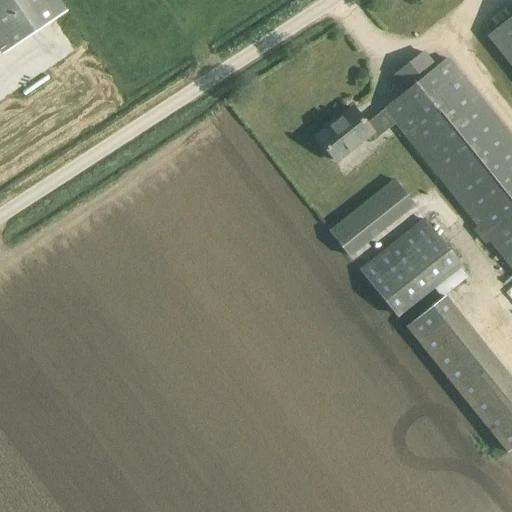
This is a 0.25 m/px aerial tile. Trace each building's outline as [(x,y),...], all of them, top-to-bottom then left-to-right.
[(0,0),(0,51),(3,55),(66,12),(57,0),(0,0)] [(511,15),(486,37),(511,69),(511,15)] [(408,91),(384,110),(396,123),(395,124),(402,132),(400,133),(506,264),(511,271),(511,140),(459,75),(446,59),(435,68),(429,61),(422,53),(395,75),(408,91)] [(393,125),(400,133),(402,132),(395,124),(396,123),(384,110),(381,112),(382,113),(366,126),(352,108),(316,137),(338,165),(368,141),(370,144),(393,125)] [(393,180),(328,233),(349,259),(414,206),(393,180)] [(459,265),(424,220),(360,271),(395,316),(433,286),(458,266),(459,265)] [(458,266),(433,286),(442,297),(467,277),(458,266)] [(458,312),(445,296),(406,327),(419,343),(458,312)]
